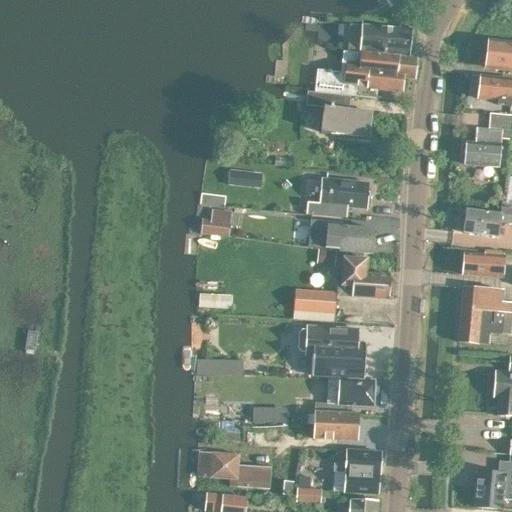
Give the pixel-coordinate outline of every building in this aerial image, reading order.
[(408,56),(411,30),(361,26),(360,30),(356,33),(355,44),(359,48),(359,52),(408,56)] [(511,44),(487,42),(485,69),(509,71),(509,74),(511,74),(511,44)] [(317,71),(314,94),(350,97),(376,99),(376,98),(377,91),(403,93),(404,80),(415,81),(417,59),(343,52),(340,72),(317,71)] [(476,80),(475,88),(478,90),(477,98),(497,101),(497,104),(511,105),(511,80),(480,76),(479,78),(476,80)] [(306,93),(305,107),(319,108),(323,108),(320,132),(364,137),(367,111),(349,109),(350,97),(345,97),(314,94),(306,93)] [(496,167),(499,139),(508,140),(511,116),(489,114),(488,130),(476,129),(474,143),(465,142),(463,164),(496,167)] [(260,187),(261,173),(229,169),(228,183),(260,187)] [(321,178),(318,204),(306,203),(305,215),(309,216),(310,214),(333,216),(345,217),(346,206),(366,208),(368,182),(321,178)] [(511,223),(511,192),(502,192),(501,209),(498,208),(497,216),(463,212),(461,233),(497,237),(499,222),(511,223)] [(224,208),(224,207),(225,197),(201,194),(200,204),(224,208)] [(200,232),(228,235),(231,211),(211,209),(210,219),(201,218),(200,232)] [(310,219),(308,247),(338,250),(371,253),(374,229),(341,226),(341,222),(310,219)] [(318,249),(317,261),(334,263),(335,251),(318,249)] [(504,258),(491,257),(462,254),(460,275),(502,279),(504,258)] [(341,257),(338,284),(349,285),(349,294),(386,297),(388,276),(363,273),(364,259),(341,257)] [(461,287),(459,309),(490,311),(511,314),(511,303),(500,303),(501,290),(461,287)] [(333,313),(335,293),(295,290),(294,310),(333,313)] [(198,306),(220,307),(221,294),(198,293),(198,306)] [(486,344),(487,333),(511,335),(511,314),(490,311),(459,309),(456,341),(486,344)] [(299,332),(298,347),(301,351),(305,351),(305,354),(313,354),(312,374),(364,377),(365,354),(362,350),(357,350),(358,328),(306,326),(306,329),(302,329),(299,332)] [(197,363),(196,373),(241,374),(241,364),(197,363)] [(511,371),(511,373),(494,372),(492,398),(497,399),(496,416),(511,417),(511,371)] [(378,394),(378,387),(374,385),(374,381),(338,380),(337,394),(329,394),(329,404),(314,403),(314,411),(350,413),(350,405),(373,406),(374,395),(378,394)] [(254,419),(287,420),(287,406),(254,405),(254,419)] [(357,440),(358,414),(314,412),(313,438),(357,440)] [(380,452),(346,450),(345,463),(333,463),(333,471),(345,472),(345,471),(378,474),(379,473),(380,452)] [(228,486),(267,490),(269,468),(238,465),(238,455),(200,451),(198,476),(229,479),(228,486)] [(511,462),(497,461),(496,473),(476,471),(473,506),(500,509),(501,499),(511,500),(511,462)] [(345,471),(345,472),(343,491),(377,494),(378,474),(345,471)] [(299,477),(298,486),(310,487),(310,478),(299,477)] [(285,482),(284,494),(293,495),(294,483),(285,482)] [(320,492),(297,491),(297,504),(320,505),(320,492)] [(205,509),(221,511),(244,511),(246,497),(223,495),(223,494),(207,492),(205,509)] [(376,511),(377,501),(350,499),(349,511),(376,511)]
